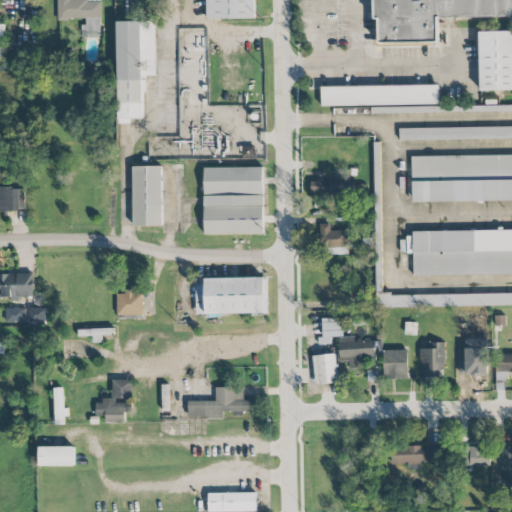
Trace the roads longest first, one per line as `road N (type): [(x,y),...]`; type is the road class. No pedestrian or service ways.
road 1 (residential): [(290,511),(279,0)]
road 2 (residential): [(0,241),(106,240),(188,256),(285,256)]
road 3 (residential): [(288,416),(511,410)]
